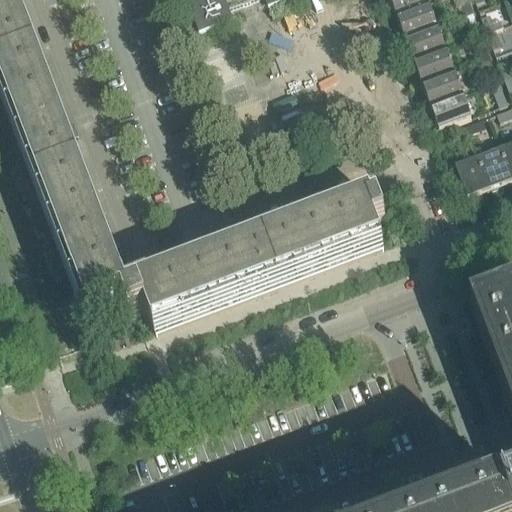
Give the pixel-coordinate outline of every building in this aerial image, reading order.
[(0,0),(0,100),(83,321),(88,319),(124,306),(131,323),(147,317),(154,335),(155,335),(156,340),(384,254),(382,249),(375,230),(386,226),(379,208),(373,210),(371,206),(236,257),(233,247),(220,252),(224,261),(139,294),(127,298),(70,145),(79,142),(74,129),(65,132),(14,0),(0,0)] [(184,0),(199,38),(233,25),(224,0),(263,0),(268,12),(299,0),(184,0)] [(424,0),(387,0),(396,22),(428,10),(424,0)] [(481,0),(472,0),(476,9),(484,6),(481,0)] [(467,3),(459,6),(465,22),(473,19),(467,3)] [(428,10),(396,22),(405,44),(437,32),(428,10)] [(473,19),(465,22),(471,37),(479,34),(473,19)] [(489,21),(481,24),(487,39),(495,36),(489,21)] [(437,32),(405,44),(413,67),(445,55),(437,32)] [(495,36),(487,39),(493,55),(501,52),(495,36)] [(484,48),(476,52),(482,67),(490,64),(484,48)] [(445,55),(413,67),(422,90),(454,78),(445,55)] [(490,64),(482,67),(488,83),(496,80),(490,64)] [(511,80),(507,66),(498,69),(504,85),(511,81),(511,80)] [(454,78),(422,90),(431,113),(462,100),(454,78)] [(502,94),(493,97),(499,113),(508,110),(502,94)] [(462,100),(431,113),(439,136),(471,124),(462,100)] [(511,114),(497,121),(500,129),(511,124),(511,114)] [(467,132),(470,140),(486,134),(482,126),(467,132)] [(467,132),(451,138),(454,146),(470,140),(467,132)] [(511,151),(502,155),(511,182),(511,151)] [(511,182),(502,155),(479,164),(491,196),(511,187),(511,182)] [(479,164),(456,173),(468,205),(491,196),(479,164)] [(511,511),(511,312),(494,319),(493,316),(484,320),(486,323),(470,328),(473,334),(504,417),(511,436),(511,438),(511,494),(497,500),(501,511),(511,511)] [(203,511),(195,487),(178,493),(185,511),(203,511)]
